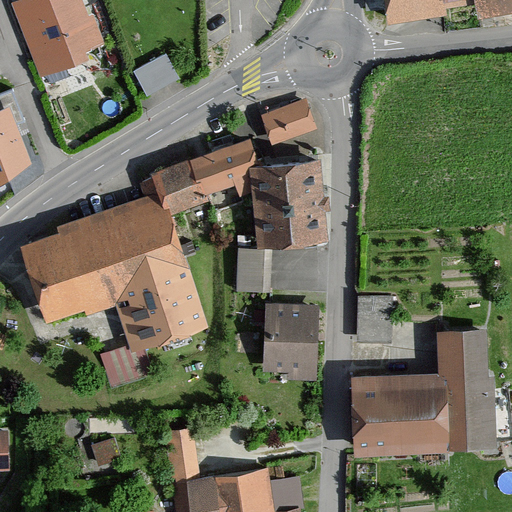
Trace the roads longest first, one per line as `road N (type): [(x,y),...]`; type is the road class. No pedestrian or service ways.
road 1 (residential): [(341,86),(330,511)]
road 2 (tertiary): [(295,61),(242,81),(149,136),(0,242)]
road 3 (residential): [(511,35),(365,51)]
